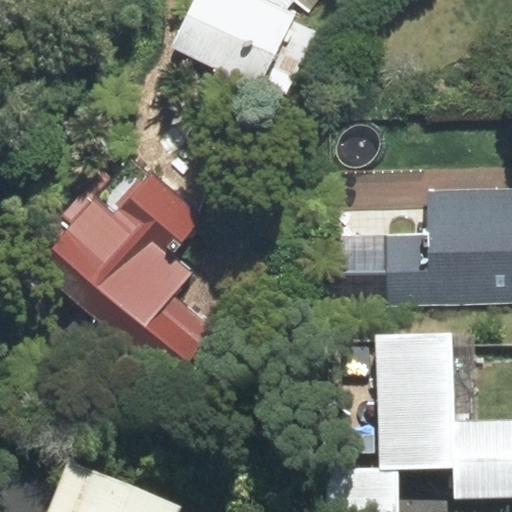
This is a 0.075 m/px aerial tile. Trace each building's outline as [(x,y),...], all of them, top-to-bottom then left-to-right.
[(188,0),(169,39),(251,78),(283,10),(292,0),(188,0)] [(189,214),(130,162),(44,259),(169,369),(205,329),(163,293),(185,268),(160,247),(189,214)] [(431,224),(370,225),(372,295),(511,291),(511,205),(431,207),(431,224)] [(511,499),(511,426),(474,427),(473,360),(390,362),(393,472),(456,471),(456,501),(511,499)] [(135,511),(65,484),(53,511),(135,511)]
